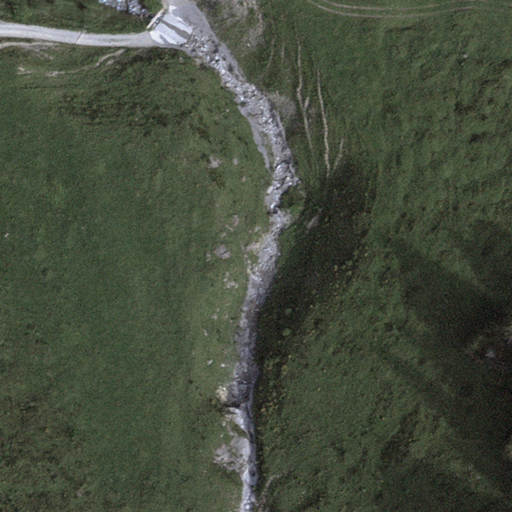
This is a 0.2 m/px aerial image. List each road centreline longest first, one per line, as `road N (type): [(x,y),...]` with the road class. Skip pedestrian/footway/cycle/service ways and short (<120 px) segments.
road 1 (track): [(511,11),(462,6),(355,16),(310,0)]
road 2 (track): [(0,31),(152,39),(168,0)]
